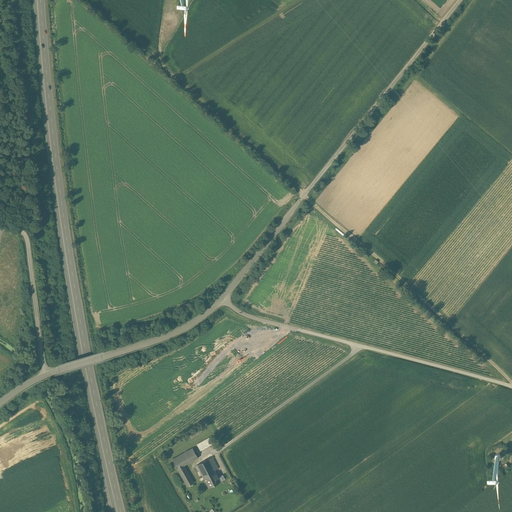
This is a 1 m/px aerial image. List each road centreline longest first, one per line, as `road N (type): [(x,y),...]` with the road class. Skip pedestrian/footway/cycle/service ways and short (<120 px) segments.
road 1 (track): [(511,385),(161,62),(159,40),(175,0)]
road 2 (trunk): [(37,0),(74,309),(119,511)]
road 3 (unclassified): [(459,0),(221,298)]
road 4 (unclassified): [(221,298),(268,322),(511,386)]
road 5 (unclassified): [(221,298),(164,336),(44,373)]
road 6 (unclassified): [(0,224),(26,240),(44,373)]
road 7 (track): [(176,78),(301,0)]
